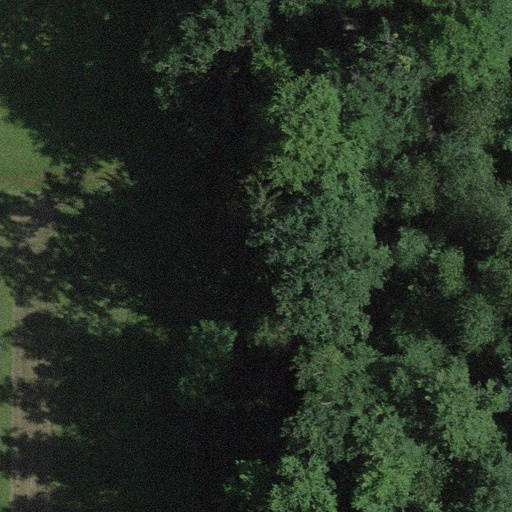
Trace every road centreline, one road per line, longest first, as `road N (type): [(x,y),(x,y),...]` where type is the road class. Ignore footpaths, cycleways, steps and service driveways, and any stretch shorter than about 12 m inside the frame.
road 1 (track): [(511,225),(335,0)]
road 2 (track): [(217,202),(0,170)]
